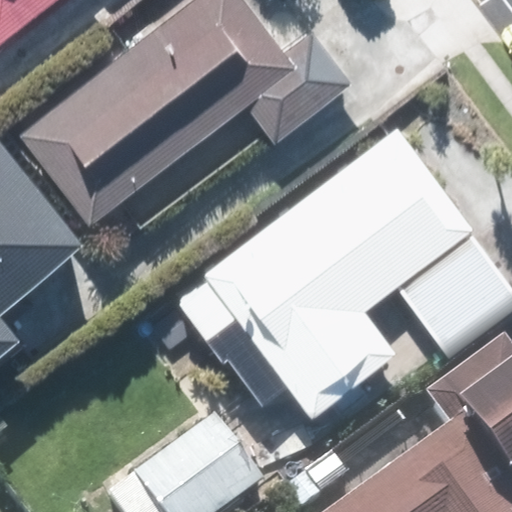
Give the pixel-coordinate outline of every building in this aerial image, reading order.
[(0,0),(0,33),(44,0),(0,0)] [(283,64),(234,0),(181,0),(13,124),(79,214),(283,64)] [(389,123),(196,265),(301,406),(385,344),(354,303),(463,223),(389,123)] [(446,431),(335,511),(511,511),(511,364),(497,345),(422,400),(446,431)] [(208,424),(103,501),(111,511),(223,511),(256,488),(208,424)] [(332,449),(279,488),(296,511),(304,511),(353,477),(332,449)]
